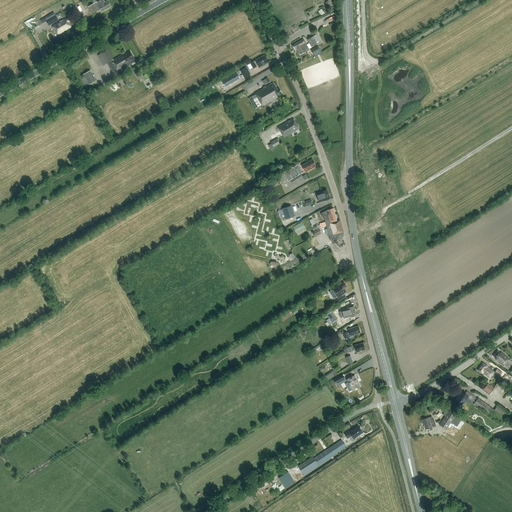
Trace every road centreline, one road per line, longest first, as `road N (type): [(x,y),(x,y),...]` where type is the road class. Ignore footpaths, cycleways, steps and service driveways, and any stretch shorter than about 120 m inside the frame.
road 1 (unclassified): [(205,511),(378,404),(344,220),(306,106),(256,0)]
road 2 (tertiary): [(379,0),(367,61),(370,228),(402,366),(435,381)]
road 3 (primary): [(372,319),(350,206),(350,77)]
road 4 (primary): [(421,511),(372,319)]
road 5 (tertiary): [(0,94),(163,0)]
road 6 (track): [(482,0),(384,59),(367,61)]
road 7 (primary): [(389,395),(420,511)]
road 8 (primary): [(389,395),(415,511)]
